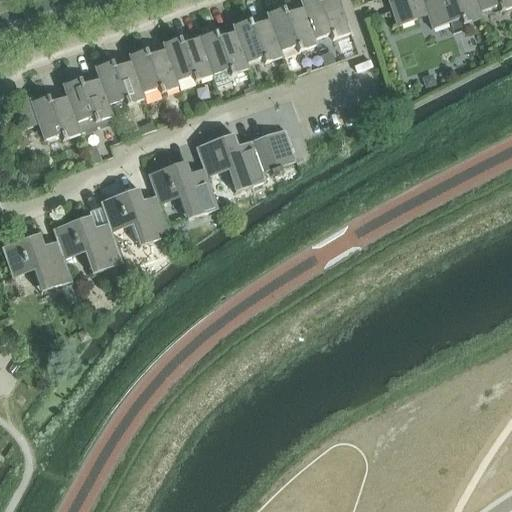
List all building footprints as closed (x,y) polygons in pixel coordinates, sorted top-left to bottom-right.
[(312,0),(300,4),(302,10),(303,10),(314,42),(315,42),(330,36),(332,42),(351,35),(338,0),(330,0),(320,4),(319,0),(312,0)] [(449,25),(453,35),(464,32),(462,27),(482,20),(480,14),(474,0),(387,0),(397,28),(427,18),(432,31),(449,25)] [(511,0),(474,0),(480,14),(498,8),(500,13),(511,9),(511,0)] [(280,54),(281,54),(297,48),(299,54),(317,47),(315,42),(314,42),(303,10),(302,10),(286,16),(284,10),(266,16),(268,22),(269,22),(280,54)] [(283,59),(281,54),(280,54),(269,22),(268,22),(253,27),(251,22),(232,28),(234,34),(235,34),(246,66),(247,66),(263,60),(265,66),(283,59)] [(249,71),(247,66),(246,66),(235,34),(234,34),(219,39),(217,34),(199,40),(212,78),(229,72),(231,78),(249,71)] [(176,84),(177,84),(193,78),(195,84),(212,78),(199,40),(183,46),(181,40),(162,46),(164,52),(165,52),(176,84)] [(142,96),(143,96),(159,90),(161,96),(179,89),(177,84),(176,84),(165,52),(164,52),(149,58),(147,52),(128,58),(130,64),(131,64),(142,96)] [(332,54),(320,58),(324,67),(335,63),(332,54)] [(109,107),(113,119),(129,113),(127,108),(145,101),(143,96),(142,96),(131,64),(130,64),(115,69),(113,64),(94,70),(98,81),(99,81),(108,108),(109,107)] [(433,76),(423,80),(426,89),(436,85),(433,76)] [(76,125),(77,125),(81,136),(83,135),(96,131),(98,130),(110,126),(115,124),(113,119),(109,107),(108,108),(99,81),(98,81),(83,87),(81,81),(63,88),(66,99),(67,99),(76,125)] [(249,90),(244,92),(245,97),(256,93),(253,85),(248,87),(249,90)] [(81,136),(77,125),(76,125),(67,99),(66,99),(51,105),(49,99),(31,105),(30,100),(14,106),(23,132),(38,127),(44,143),(61,137),(63,143),(81,136)] [(153,124),(141,128),(144,135),(155,131),(153,124)] [(234,136),(196,150),(203,172),(204,171),(207,180),(208,180),(227,173),(235,195),(266,184),(263,175),(296,164),(285,132),(251,144),(253,151),(241,156),(234,136)] [(102,162),(97,147),(87,150),(93,165),(102,162)] [(204,171),(203,172),(191,176),(186,164),(148,177),(155,199),(156,199),(159,208),(160,208),(180,201),(187,222),(218,211),(208,180),(207,180),(204,171)] [(156,199),(155,199),(143,203),(139,191),(100,204),(108,226),(112,235),(132,228),(140,250),(171,239),(160,208),(159,208),(156,199)] [(108,226),(95,230),(91,218),(52,232),(57,244),(64,262),(65,262),(84,255),(92,277),(123,266),(112,235),(108,226)] [(57,244),(44,248),(40,236),(1,250),(12,281),(33,273),(41,295),(72,284),(65,262),(64,262),(57,244)] [(71,286),(62,289),(68,306),(77,303),(71,286)] [(88,332),(79,335),(83,344),(91,340),(88,332)]
